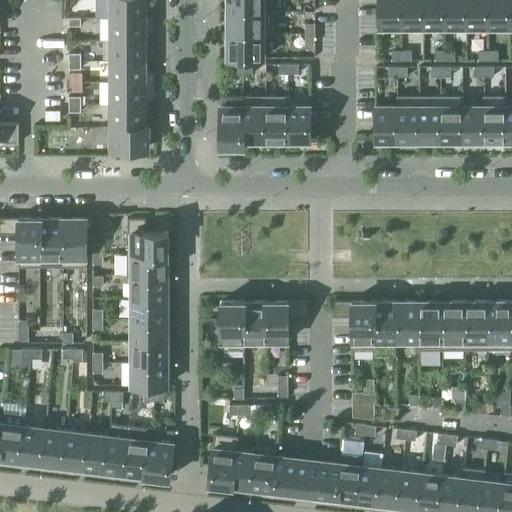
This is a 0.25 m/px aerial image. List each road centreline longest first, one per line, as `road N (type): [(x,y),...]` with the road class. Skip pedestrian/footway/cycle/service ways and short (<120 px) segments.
road 1 (residential): [(180,185),(511,184)]
road 2 (residential): [(181,0),(180,185)]
road 3 (residential): [(0,186),(180,185)]
